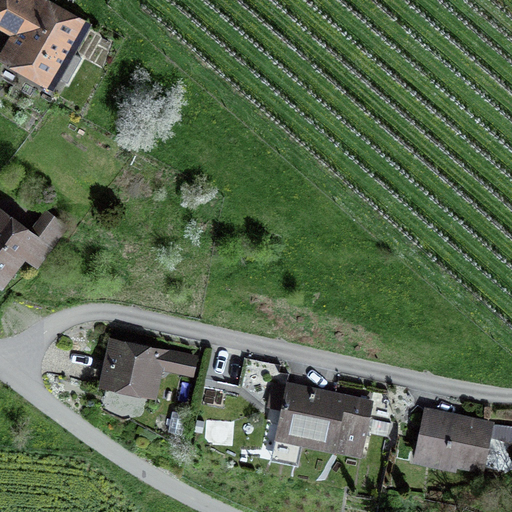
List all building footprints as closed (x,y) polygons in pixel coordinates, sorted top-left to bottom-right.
[(83,26),(39,0),(37,3),(32,0),(0,0),(0,22),(20,33),(4,62),(48,86),(83,26)] [(67,226),(48,211),(34,229),(0,202),(0,307),(11,293),(2,287),(27,256),(37,264),(67,226)] [(157,363),(174,367),(177,353),(115,340),(107,379),(151,389),(157,363)] [(191,370),(194,356),(177,353),(174,367),(191,370)] [(360,452),(371,403),(288,385),(277,434),(360,452)] [(416,456),(453,464),(454,458),(482,464),(491,425),(426,411),(416,456)]
